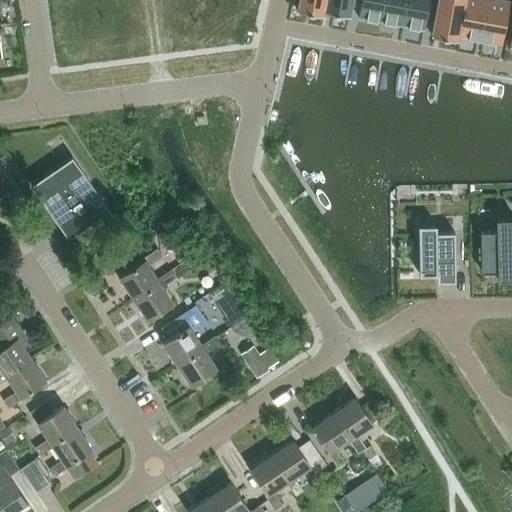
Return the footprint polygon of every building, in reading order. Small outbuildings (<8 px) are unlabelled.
[(298,0),(296,10),(323,15),(325,0),(298,0)] [(325,0),(323,15),(324,15),(324,11),(351,16),(353,0),(325,0)] [(361,0),(358,17),(380,21),(384,0),(361,0)] [(384,0),(380,21),(401,25),(406,0),(384,0)] [(406,0),(401,25),(423,30),(429,0),(406,0)] [(437,0),(431,35),(457,40),(464,0),(437,0)] [(464,0),(457,40),(458,40),(459,36),(479,40),(486,0),(464,0)] [(503,0),(486,0),(479,40),(502,44),(509,1),(503,0)] [(87,226),(109,211),(72,156),(30,184),(53,218),(73,205),(87,226)] [(0,205),(17,194),(18,194),(0,166),(0,205)] [(496,230),(480,230),(481,271),(497,271),(497,279),(511,278),(511,217),(496,218),(496,230)] [(436,224),(418,224),(419,274),(437,273),(437,280),(441,280),(455,280),(454,231),(436,231),(436,224)] [(159,280),(157,278),(148,265),(162,256),(157,248),(142,258),(144,259),(119,276),(133,298),(159,280)] [(176,277),(176,276),(181,272),(177,265),(157,278),(159,280),(133,298),(147,319),(173,302),(163,286),(176,277)] [(206,322),(201,314),(195,305),(162,328),(169,338),(163,342),(177,364),(203,346),(201,344),(193,331),(206,322)] [(32,358),(21,342),(27,338),(12,316),(0,324),(0,348),(3,352),(0,353),(0,382),(7,377),(6,375),(32,358)] [(207,352),(220,343),(215,335),(201,344),(203,346),(177,364),(191,385),(217,368),(207,352)] [(258,354),(252,344),(239,353),(254,377),(278,362),(268,347),(258,354)] [(21,396),(46,379),(32,358),(6,375),(7,377),(16,391),(2,400),(8,408),(22,398),(21,396)] [(351,437),(349,439),(358,453),(366,448),(356,434),(373,423),(370,419),(380,411),(371,399),(361,406),(355,397),(334,412),(351,437)] [(77,426),(63,405),(53,412),(46,401),(30,412),(48,438),(34,447),(39,455),(53,446),(52,444),(77,426)] [(335,448),(349,439),(351,437),(334,412),(313,426),(329,451),(327,452),(337,467),(345,462),(335,448)] [(14,438),(6,425),(5,427),(0,429),(0,436),(5,444),(14,438)] [(85,471),(97,463),(88,450),(92,448),(77,426),(52,444),(53,446),(62,459),(48,468),(53,476),(68,466),(67,464),(76,458),(85,471)] [(314,473),(327,465),(309,439),(298,447),(293,440),(271,454),(289,480),(286,481),(295,495),(303,490),(293,476),(309,466),(314,473)] [(0,501),(7,511),(11,511),(27,502),(9,475),(19,469),(6,449),(0,452),(0,501)] [(273,490),(286,481),(289,480),(271,454),(250,469),(266,493),(264,494),(274,509),(282,504),(273,490)] [(36,491),(49,483),(33,459),(20,468),(36,491)] [(240,511),(248,508),(230,482),(209,496),(219,511),(240,511)] [(361,499),(354,487),(342,495),(350,506),(361,499)] [(219,511),(209,496),(188,511),(219,511)] [(349,507),(343,497),(336,501),(343,511),(349,507)]
